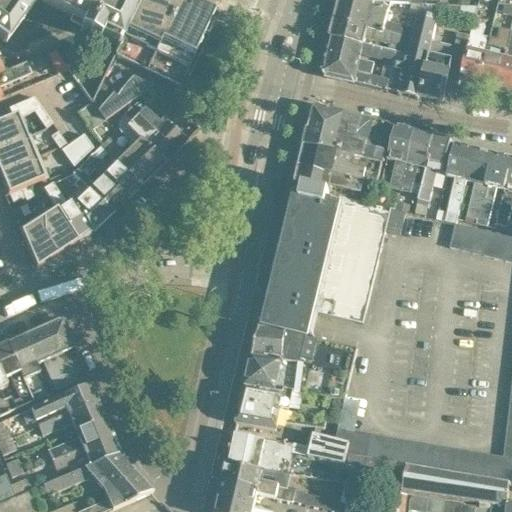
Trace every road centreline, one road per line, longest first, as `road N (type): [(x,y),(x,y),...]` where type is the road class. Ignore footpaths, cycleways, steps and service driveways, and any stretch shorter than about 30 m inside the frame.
road 1 (tertiary): [(195,505),(249,251)]
road 2 (unclassified): [(195,505),(171,494),(128,436),(69,287)]
road 3 (residential): [(289,80),(511,129)]
road 4 (unclassified): [(104,274),(109,243),(208,149),(251,150)]
road 5 (residential): [(104,274),(229,264),(249,251)]
